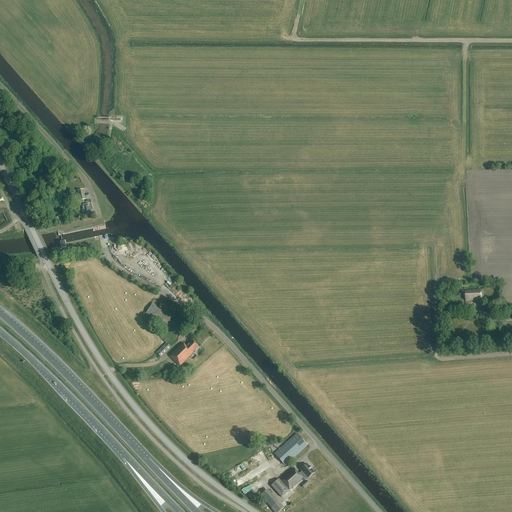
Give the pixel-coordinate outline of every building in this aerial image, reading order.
[(84,190),(77,191),(79,201),(86,200),(84,190)] [(91,214),(89,205),(87,205),(86,203),(84,204),(84,206),(81,206),(83,216),(91,214)] [(481,290),(465,291),(463,291),(462,292),(462,295),(463,296),(465,296),(465,300),(471,300),(471,301),(482,300),(481,290)] [(152,303),(145,315),(176,334),(183,322),(152,303)] [(505,315),(496,315),(495,316),(495,318),(491,318),(491,325),(507,323),(506,317),(505,317),(505,315)] [(193,353),(192,352),(198,347),(192,340),(186,346),(183,343),(169,356),(179,367),(193,353)] [(157,354),(161,358),(171,348),(167,344),(157,354)] [(307,446),(299,437),(296,434),(274,454),(283,464),(285,466),(307,446)] [(300,470),(302,472),(299,474),(293,468),(280,481),(279,479),(271,486),(281,498),(303,478),(302,477),(305,475),(308,478),(314,473),(306,464),(300,470)] [(279,511),(284,508),(267,488),(260,494),(272,507),(271,508),(274,511),(279,511)]
